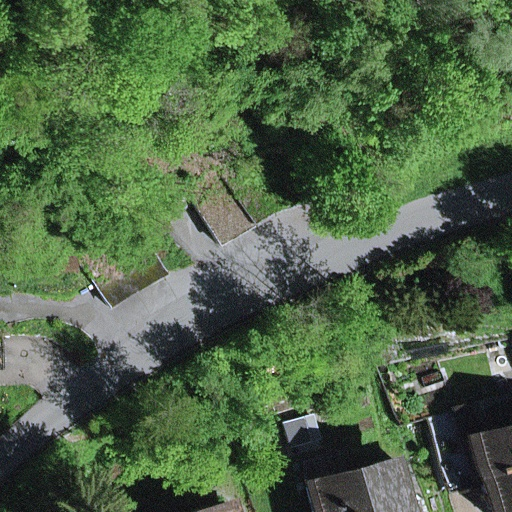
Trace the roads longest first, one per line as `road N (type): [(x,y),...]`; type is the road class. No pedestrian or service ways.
road 1 (tertiary): [(129,366),(261,288),(442,216),(511,199)]
road 2 (tertiary): [(0,463),(41,422),(129,366)]
road 3 (residential): [(0,304),(74,313),(129,366)]
